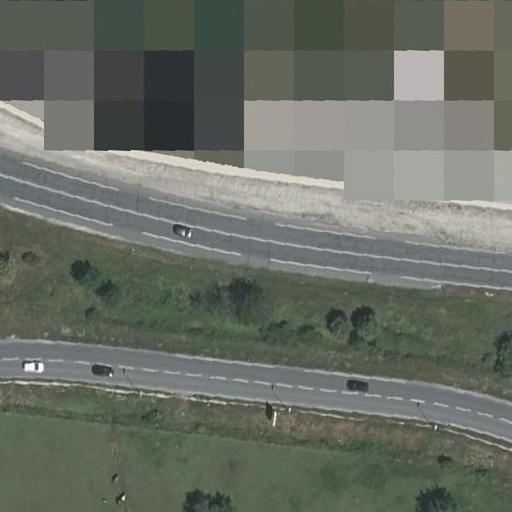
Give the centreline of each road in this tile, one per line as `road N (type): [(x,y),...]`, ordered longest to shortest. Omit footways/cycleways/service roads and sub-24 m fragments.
road 1 (primary): [(511,268),(373,252),(95,199),(0,166)]
road 2 (tertiary): [(511,424),(440,406),(0,359)]
